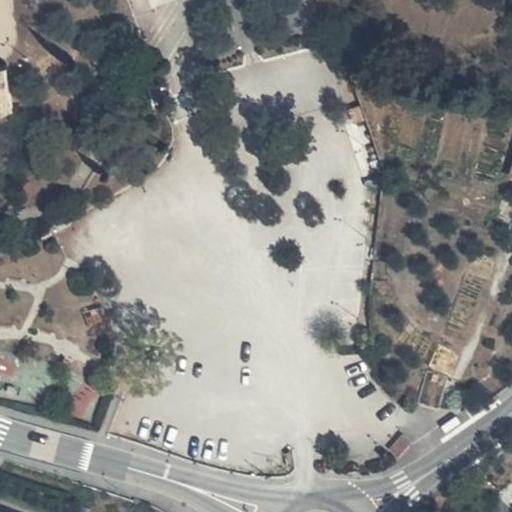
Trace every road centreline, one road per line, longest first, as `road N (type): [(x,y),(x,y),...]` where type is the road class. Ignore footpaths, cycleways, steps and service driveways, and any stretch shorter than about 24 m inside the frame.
road 1 (secondary): [(255,511),(0,430)]
road 2 (unclassified): [(360,511),(511,409)]
